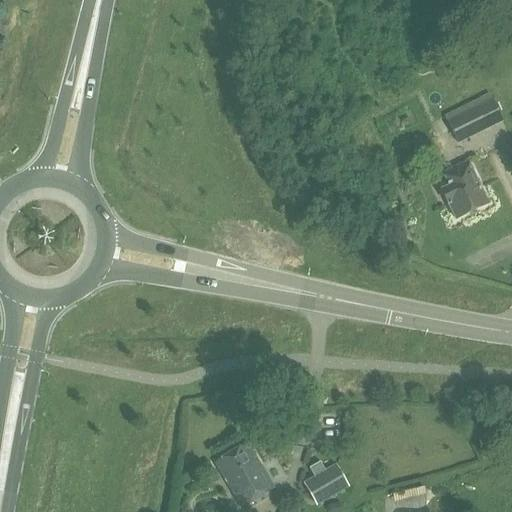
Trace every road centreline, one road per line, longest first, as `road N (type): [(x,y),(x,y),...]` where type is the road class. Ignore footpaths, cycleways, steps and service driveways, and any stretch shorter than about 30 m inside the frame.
road 1 (tertiary): [(511,337),(106,252)]
road 2 (primary): [(0,511),(33,298)]
road 3 (trunk): [(55,179),(100,0)]
